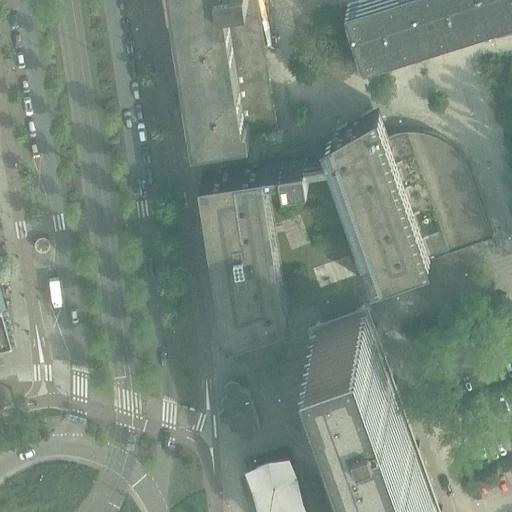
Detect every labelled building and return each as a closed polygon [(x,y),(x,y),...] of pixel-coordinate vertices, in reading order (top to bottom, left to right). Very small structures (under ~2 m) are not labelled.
[(172,0),(195,143),(199,142),(199,140),(201,140),(201,142),(278,130),(257,0),(172,0)] [(511,0),(353,0),(348,2),(365,55),(380,50),(415,39),(414,36),(442,27),(443,30),(478,19),(477,16),(505,7),(506,10),(511,7),(511,0)] [(324,138),(328,148),(310,151),(310,146),(280,151),(280,156),(203,168),(228,331),(290,309),(289,305),(372,276),(374,280),(433,259),(432,255),(494,234),(493,232),(472,171),(468,162),(464,156),(459,149),(453,143),(446,138),(439,134),(431,131),(423,129),(414,128),(406,128),(398,129),(389,132),(379,105),(323,136),(324,138)] [(444,511),(442,507),(440,507),(437,498),(439,497),(420,442),(418,443),(414,434),(416,433),(397,379),(395,380),(392,370),(394,369),(369,300),(309,321),(316,342),(313,343),(323,371),(326,370),(333,390),(331,391),(334,402),(337,401),(345,422),(342,423),(346,434),(348,433),(356,454),(353,455),(357,465),(360,464),(367,486),(365,487),(368,498),(371,497),(376,511),(444,511)] [(0,347),(9,345),(5,329),(5,327),(4,327),(0,310),(0,347)] [(246,432),(246,433),(248,433),(249,432),(255,434),(261,428),(249,389),(233,386),(228,392),(239,430),(246,432)] [(288,457),(251,469),(263,505),(265,505),(266,511),(304,511),(302,502),(300,502),(297,495),(299,494),(294,476),(297,475),(296,470),(295,466),(291,467),(291,466),(288,457)]
